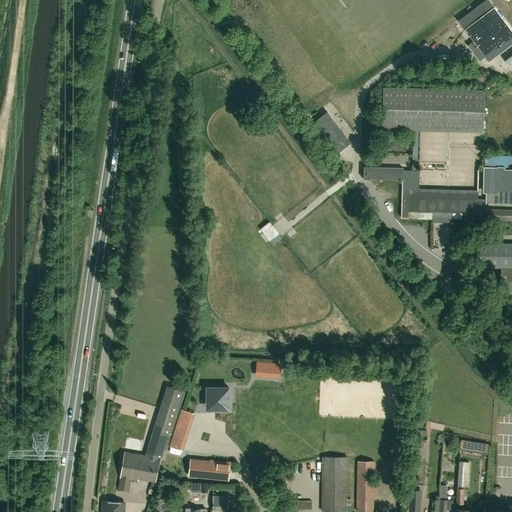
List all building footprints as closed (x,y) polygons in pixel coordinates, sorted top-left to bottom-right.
[(511,32),(493,7),(464,29),(488,61),(511,43),(511,32)] [(484,213),(484,209),(484,199),(477,199),(477,197),(470,197),(467,199),(458,199),(428,198),(424,198),(419,194),(419,188),(419,168),(418,168),(417,170),(418,130),(483,132),(484,90),(383,88),(382,129),(413,130),(413,170),(403,170),(403,168),(401,168),(363,167),(363,179),(372,179),(373,179),(373,182),(379,183),(380,179),(402,180),(401,217),(408,218),(408,211),(418,211),(432,211),(432,222),(444,222),(444,218),(452,219),(452,218),(453,212),(461,212),(484,213)] [(335,154),(350,142),(327,112),(311,124),(335,154)] [(485,167),(485,169),(484,192),(486,192),(486,203),(511,204),(511,170),(506,170),(506,169),(506,168),(485,167)] [(511,209),(486,209),(485,220),(511,220),(511,209)] [(269,223),(260,230),(263,234),(272,227),(269,223)] [(279,234),(270,241),(273,245),(282,238),(279,234)] [(511,243),(480,243),(479,267),(501,268),(500,293),(511,292),(511,243)] [(270,375),(279,376),(280,366),(271,365),(270,375)] [(178,406),(181,397),(184,390),(168,385),(162,399),(155,422),(157,423),(146,455),(124,452),(120,478),(137,481),(138,478),(155,482),(161,459),(160,458),(170,427),(171,428),(178,406)] [(207,387),(207,404),(214,404),(214,409),(225,409),(225,399),(229,399),(229,387),(207,387)] [(182,407),(169,446),(183,451),(195,411),(182,407)] [(417,431),(416,447),(423,447),(424,442),(426,442),(427,431),(417,431)] [(460,448),(466,449),(468,441),(461,440),(460,448)] [(346,511),(346,504),(346,499),(347,457),(323,457),(322,511),(346,511)] [(190,459),(189,475),(228,479),(230,463),(190,459)] [(373,511),(374,461),(358,461),(357,511),(373,511)] [(464,488),(463,488),(457,488),(456,503),(457,503),(457,509),(456,509),(455,511),(468,511),(468,510),(462,509),(463,504),(464,488)] [(410,490),(409,508),(418,508),(420,490),(410,490)] [(212,508),(227,509),(228,495),(213,494),(212,508)] [(123,511),(124,501),(111,501),(104,500),(103,511),(123,511)] [(311,511),(312,500),(291,500),(291,511),(311,511)]
